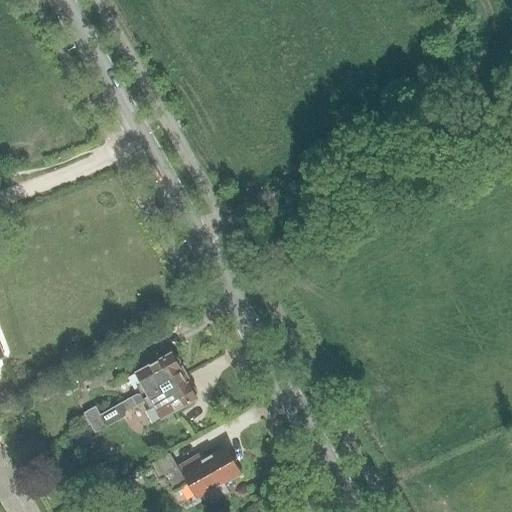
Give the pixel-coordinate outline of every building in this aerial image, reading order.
[(142,383),(136,386),(140,393),(139,393),(122,403),(127,412),(141,404),(138,399),(183,375),(171,354),(136,373),(142,383)] [(149,409),(155,406),(162,419),(197,399),(183,375),(138,399),(141,404),(145,402),(149,409)] [(122,403),(99,416),(104,427),(125,416),(127,412),(122,403)] [(93,406),(83,412),(95,432),(104,427),(99,416),(93,406)] [(85,429),(70,438),(76,448),(91,440),(85,429)] [(170,454),(151,465),(160,480),(165,477),(173,492),(188,483),(196,497),(207,491),(212,501),(228,492),(223,482),(240,472),(226,448),(204,461),(200,454),(178,467),(170,454)] [(129,477),(109,488),(120,508),(140,496),(129,477)]
